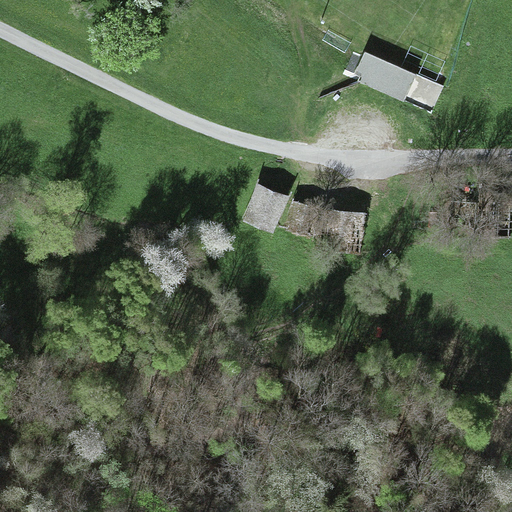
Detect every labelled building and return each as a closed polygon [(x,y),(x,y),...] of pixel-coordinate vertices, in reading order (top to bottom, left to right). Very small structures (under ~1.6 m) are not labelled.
[(445,84),(364,49),(354,73),(360,75),(357,82),(432,114),(445,84)] [(288,193),(257,181),(242,220),(274,232),(288,193)] [(511,220),(511,190),(492,190),(490,219),(511,220)] [(295,196),(286,230),(317,237),(325,204),(295,196)] [(364,244),(365,209),(332,208),(330,242),(364,244)]
